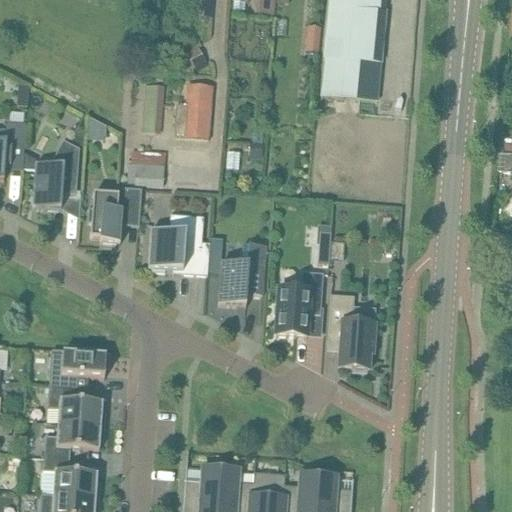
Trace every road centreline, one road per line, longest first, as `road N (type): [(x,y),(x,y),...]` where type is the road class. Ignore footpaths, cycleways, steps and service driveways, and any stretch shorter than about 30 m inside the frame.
road 1 (secondary): [(432,511),(442,249),(467,0)]
road 2 (residential): [(139,511),(152,321)]
road 3 (residential): [(306,402),(152,321)]
road 4 (residential): [(152,321),(0,241)]
